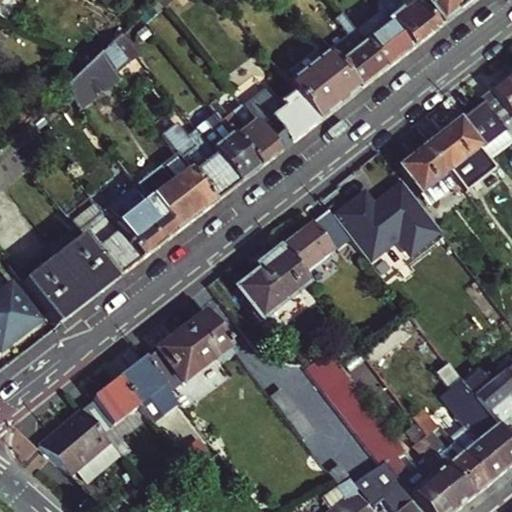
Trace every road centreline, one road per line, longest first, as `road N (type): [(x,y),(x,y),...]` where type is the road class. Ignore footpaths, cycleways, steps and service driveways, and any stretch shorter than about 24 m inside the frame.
road 1 (tertiary): [(511,20),(0,409)]
road 2 (unknown): [(195,264),(257,355),(315,400)]
